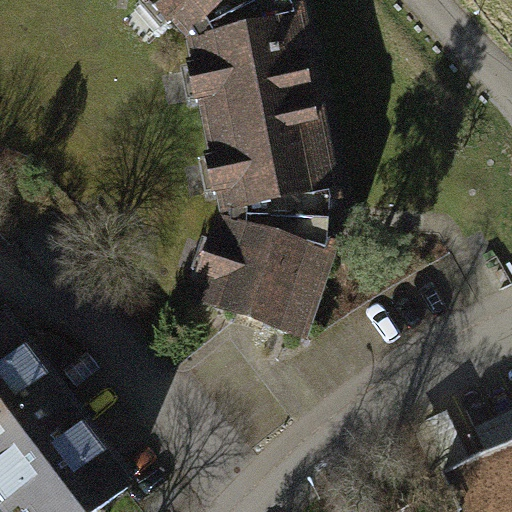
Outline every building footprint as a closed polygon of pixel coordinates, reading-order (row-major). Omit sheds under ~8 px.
[(243,0),(153,0),(198,45),(243,0)] [(308,28),(194,50),(228,221),(342,199),(308,28)] [(306,352),(336,271),(225,231),(195,311),(306,352)] [(119,511),(137,498),(8,334),(0,340),(0,511),(119,511)] [(511,511),(511,437),(441,471),(460,511),(511,511)]
